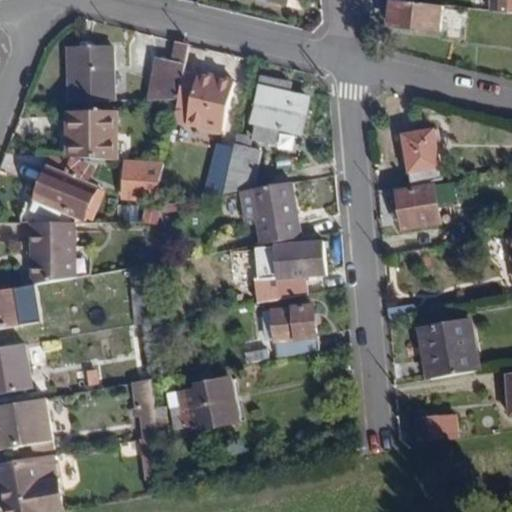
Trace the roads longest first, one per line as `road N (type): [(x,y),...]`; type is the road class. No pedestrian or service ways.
road 1 (residential): [(378,449),(342,59)]
road 2 (residential): [(39,8),(84,0),(342,59)]
road 3 (residential): [(342,59),(511,99)]
